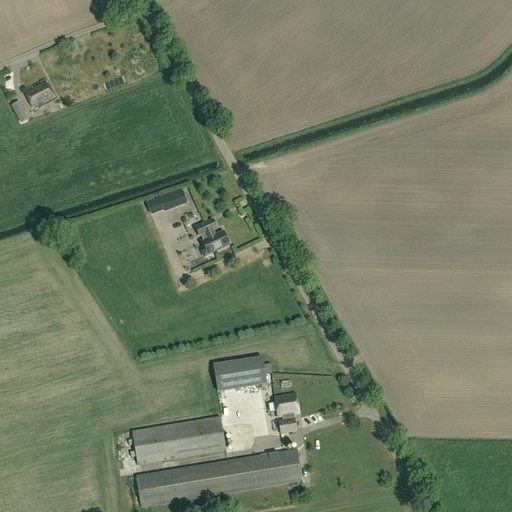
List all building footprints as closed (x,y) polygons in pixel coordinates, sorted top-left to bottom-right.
[(34,108),(39,105),(44,103),(54,98),(46,84),(26,94),(34,108)] [(27,121),(37,118),(35,111),(26,114),(27,121)] [(182,193),(159,202),(164,214),(186,205),(182,193)] [(162,215),(172,240),(185,235),(178,219),(187,215),(184,207),(162,215)] [(218,228),(214,220),(196,228),(200,236),(202,236),(205,241),(203,242),(208,251),(214,247),(216,252),(231,244),(225,231),(216,235),(214,230),(218,228)] [(90,259),(93,269),(110,264),(107,254),(90,259)] [(212,366),(216,392),(265,384),(261,358),(212,366)] [(300,415),(297,395),(275,398),(278,418),(283,417),(284,421),(279,422),(281,435),(298,433),(295,419),(294,420),(293,416),(300,415)] [(139,465),(227,451),(221,418),(133,433),(139,465)] [(302,482),(301,475),(297,451),(131,478),(136,510),(302,482)]
